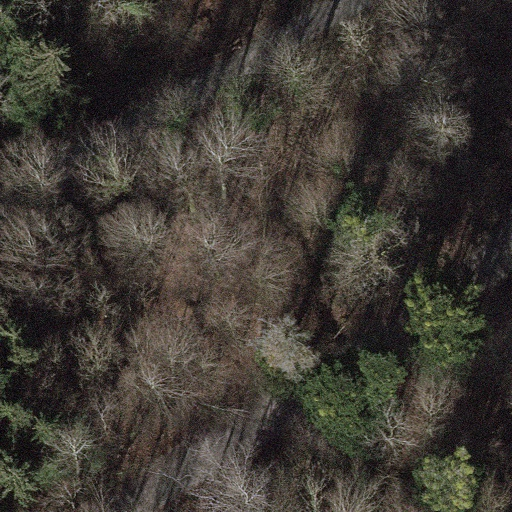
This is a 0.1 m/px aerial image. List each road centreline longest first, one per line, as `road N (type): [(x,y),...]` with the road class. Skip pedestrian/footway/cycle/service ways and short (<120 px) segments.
road 1 (track): [(129,511),(433,311),(511,246)]
road 2 (track): [(0,198),(365,0)]
